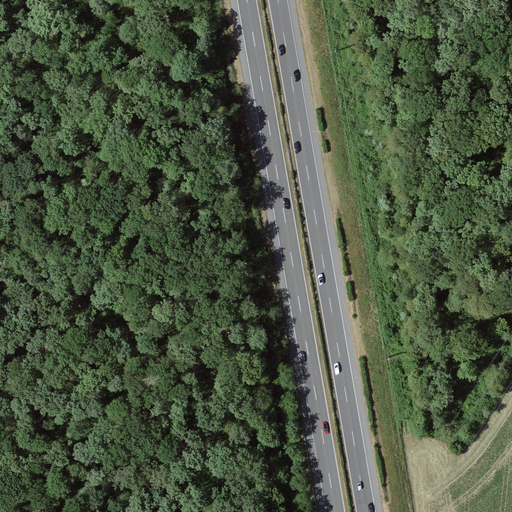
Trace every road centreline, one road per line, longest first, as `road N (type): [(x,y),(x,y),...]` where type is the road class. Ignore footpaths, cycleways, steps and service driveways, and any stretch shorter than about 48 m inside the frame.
road 1 (motorway): [(247,0),(335,511)]
road 2 (motorway): [(366,511),(278,0)]
